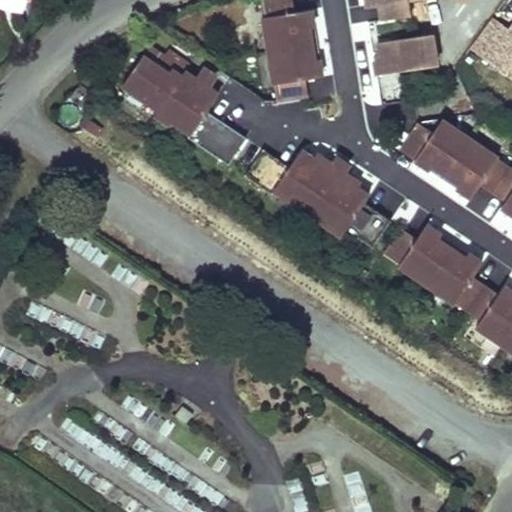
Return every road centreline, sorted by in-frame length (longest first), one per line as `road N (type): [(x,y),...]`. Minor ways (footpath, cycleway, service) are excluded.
road 1 (residential): [(365,143),(511,253)]
road 2 (residential): [(0,108),(90,17),(129,0)]
road 3 (residential): [(233,78),(297,121),(321,114),(365,143)]
road 4 (residential): [(337,0),(348,96),(365,143)]
